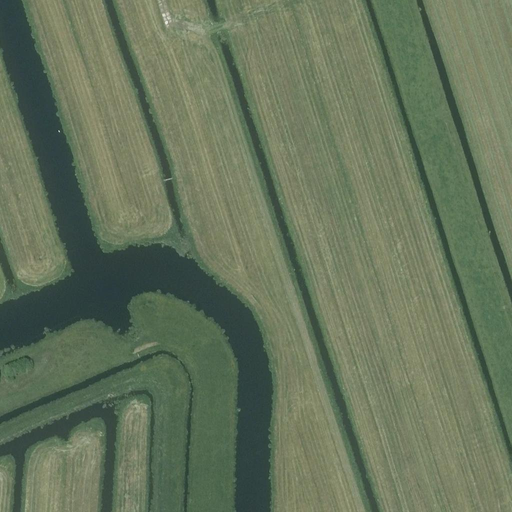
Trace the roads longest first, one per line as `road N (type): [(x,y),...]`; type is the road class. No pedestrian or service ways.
road 1 (track): [(365,511),(215,41),(203,29),(167,23),(160,0)]
road 2 (track): [(0,441),(155,373),(176,382),(169,511)]
